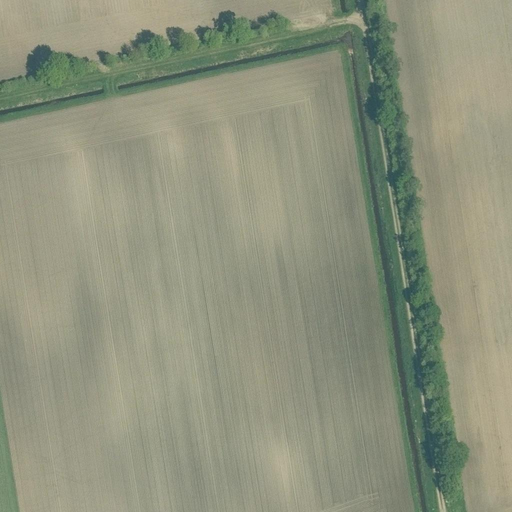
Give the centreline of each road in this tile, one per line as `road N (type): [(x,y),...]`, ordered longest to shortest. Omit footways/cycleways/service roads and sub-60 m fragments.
road 1 (track): [(451,511),(365,0)]
road 2 (track): [(368,18),(0,97)]
